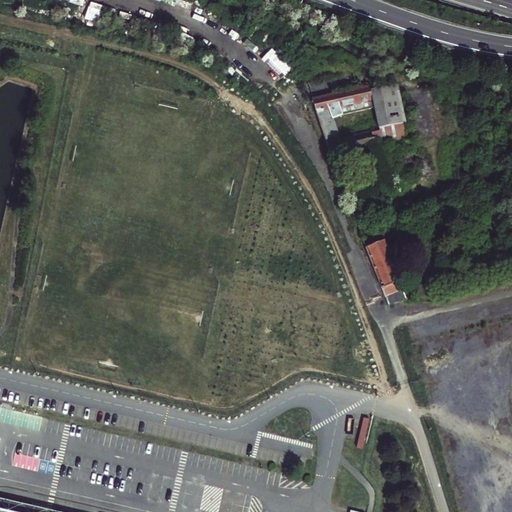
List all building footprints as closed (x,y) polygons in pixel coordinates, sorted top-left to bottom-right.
[(369,86),(312,101),(331,155),(407,136),(404,124),(410,122),(402,90),(400,91),(398,83),(370,90),(369,86)] [(427,139),(412,142),(417,169),(432,166),(427,139)] [(395,239),(392,232),(363,240),(387,303),(405,298),(403,291),(406,290),(387,242),(395,239)] [(364,448),(369,418),(361,417),(356,447),(364,448)] [(0,510),(8,511),(55,511),(0,499),(0,510)]
